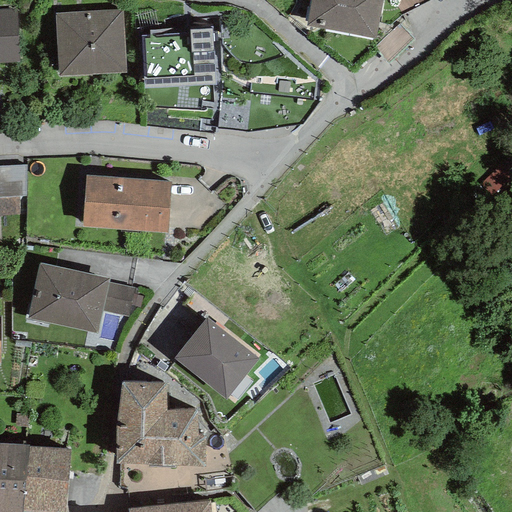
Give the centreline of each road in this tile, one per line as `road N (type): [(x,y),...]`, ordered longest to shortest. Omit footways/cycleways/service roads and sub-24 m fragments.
road 1 (residential): [(280,159),(144,314),(115,382),(111,463),(89,511)]
road 2 (residential): [(0,147),(134,141),(280,159)]
road 3 (residential): [(251,0),(355,92)]
